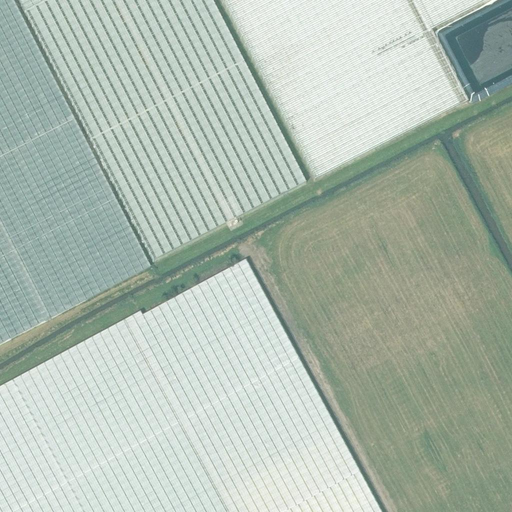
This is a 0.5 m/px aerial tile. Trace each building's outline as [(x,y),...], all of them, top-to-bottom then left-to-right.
[(0,0),(0,346),(151,268),(12,0),(0,0)] [(18,0),(25,12),(48,0),(18,0)] [(211,0),(51,0),(26,13),(154,262),(306,184),(211,0)] [(220,0),(314,181),(468,102),(431,30),(490,0),(220,0)] [(511,511),(511,116),(265,244),(402,511),(511,511)] [(0,511),(380,511),(245,261),(142,317),(140,313),(0,388),(0,511)]
